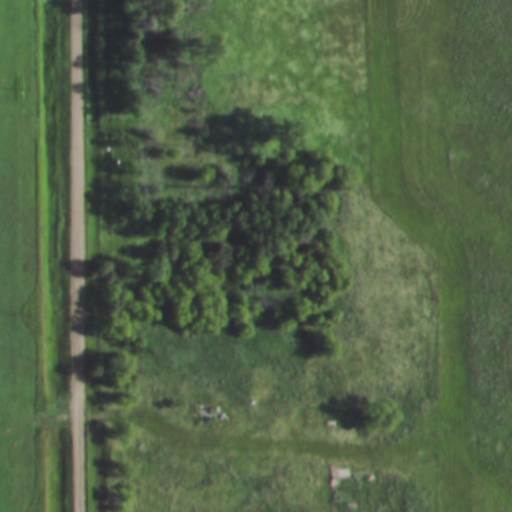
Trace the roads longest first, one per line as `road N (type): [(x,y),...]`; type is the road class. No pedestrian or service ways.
road 1 (residential): [(76,511),(76,0)]
road 2 (track): [(300,405),(76,417)]
